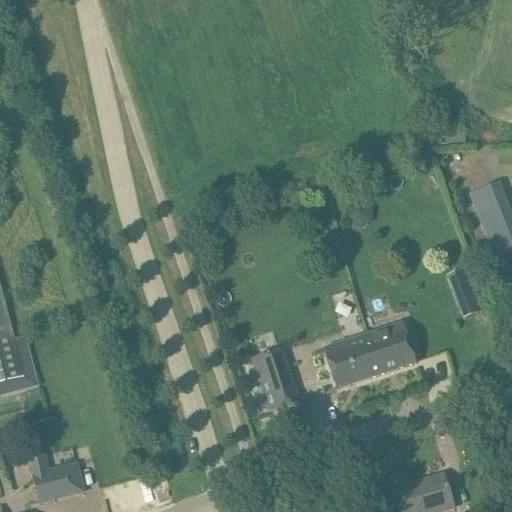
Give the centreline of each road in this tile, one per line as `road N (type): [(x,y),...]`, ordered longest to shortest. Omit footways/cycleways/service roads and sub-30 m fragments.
road 1 (residential): [(222,490),(129,215),(82,0)]
road 2 (unclassified): [(222,490),(382,429),(511,396)]
